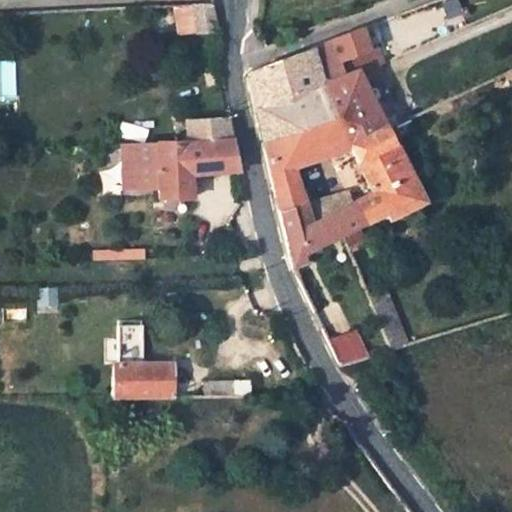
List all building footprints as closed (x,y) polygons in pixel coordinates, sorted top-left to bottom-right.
[(213,2),(194,3),(194,6),(198,33),(217,31),(213,2)] [(194,6),(176,8),(180,35),(198,33),(194,6)] [(315,66),(335,58),(337,63),(369,50),(360,31),(310,51),(315,66)] [(372,49),(369,50),(337,63),(335,58),(315,66),(321,85),(378,64),(372,49)] [(315,66),(310,51),(252,73),(246,82),(255,116),(262,144),(336,119),(321,85),(315,66)] [(382,128),(363,88),(384,78),(378,64),(321,85),(336,119),(348,145),(382,128)] [(186,119),(188,142),(232,140),(227,118),(186,119)] [(290,168),(349,148),(348,145),(336,119),(262,144),(271,182),(279,212),(303,205),(290,168)] [(361,223),(383,212),(386,219),(418,202),(382,128),(348,145),(349,148),(370,193),(351,202),(361,223)] [(239,169),(232,140),(188,142),(124,144),(124,188),(162,186),(162,198),(191,197),(189,171),(239,169)] [(310,224),(351,202),(346,192),(303,205),(310,224)] [(291,267),(302,262),(299,255),(340,234),(348,251),(366,243),(358,225),(361,223),(351,202),(310,224),(303,205),(279,212),(284,234),(289,250),(288,260),(291,267)] [(382,290),(368,296),(391,351),(406,346),(382,290)] [(367,307),(362,294),(337,304),(343,317),(367,307)] [(138,324),(118,324),(118,356),(138,356),(138,324)] [(328,340),(338,367),(364,358),(354,330),(328,340)] [(172,396),(172,364),(115,365),(114,397),(172,396)] [(241,395),(242,382),(205,382),(205,396),(241,395)] [(251,382),(242,382),(241,395),(251,395),(251,382)]
